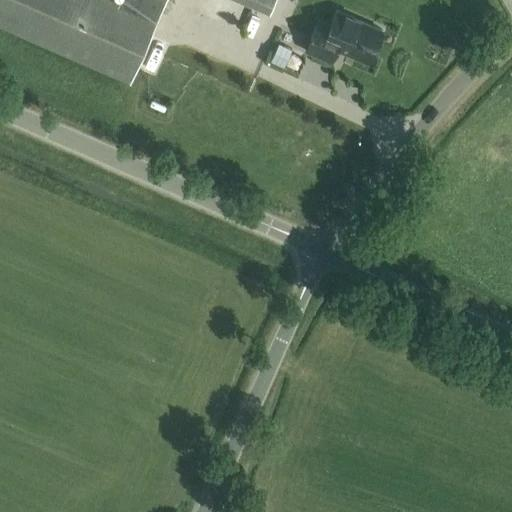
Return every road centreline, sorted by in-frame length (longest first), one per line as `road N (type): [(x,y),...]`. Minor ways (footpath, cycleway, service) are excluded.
road 1 (unclassified): [(325,250),(0,109)]
road 2 (unclassified): [(197,511),(325,250)]
road 3 (unclassified): [(325,250),(476,64),(511,35)]
road 4 (unclassified): [(511,338),(325,250)]
